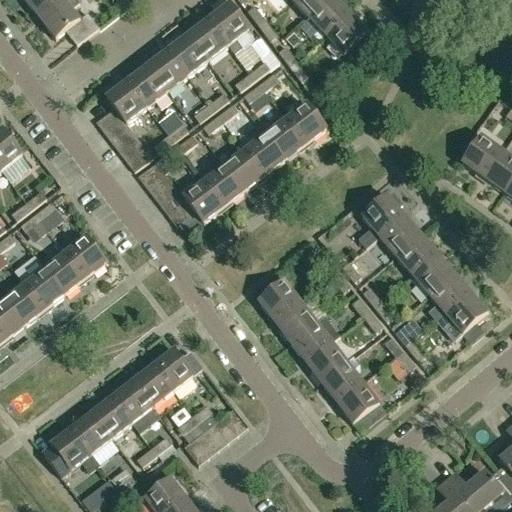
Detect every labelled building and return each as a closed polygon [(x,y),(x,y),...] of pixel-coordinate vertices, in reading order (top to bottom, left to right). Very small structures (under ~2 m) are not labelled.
[(40,22),(67,0),(26,0),(24,2),(40,22)] [(80,7),(74,0),(67,0),(40,22),(56,43),(66,35),(78,50),(100,33),(88,18),(80,24),(72,14),(80,7)] [(327,0),(291,0),(290,2),(307,20),(327,0)] [(349,14),(334,0),(327,0),(307,20),(324,38),(349,14)] [(228,6),(207,23),(227,49),(248,33),(228,6)] [(248,16),(259,30),(266,25),(255,11),(248,16)] [(343,57),(367,34),(349,14),(324,38),(343,57)] [(207,23),(187,38),(207,64),(227,49),(207,23)] [(266,25),(259,30),(271,45),(277,40),(266,25)] [(187,38),(167,53),(187,80),(207,64),(187,38)] [(279,57),(290,71),(297,65),(286,52),(279,57)] [(187,80),(167,53),(147,68),(168,95),(187,80)] [(297,65),(290,71),(302,86),(309,81),(297,65)] [(251,78),(256,85),(271,73),(265,67),(251,78)] [(147,68),(128,84),(148,110),(168,95),(147,68)] [(256,85),(251,78),(236,89),(241,96),(256,85)] [(260,89),(265,96),(279,85),(274,78),(260,89)] [(122,121),(126,127),(148,110),(128,84),(106,100),(114,111),(122,121)] [(207,107),(196,84),(177,93),(187,116),(207,107)] [(265,96),(260,89),(245,101),(250,108),(265,96)] [(154,110),(171,131),(189,116),(172,95),(154,110)] [(210,109),(215,115),(229,105),(224,98),(210,109)] [(306,107),(285,123),(305,150),(327,133),(306,107)] [(215,115),(210,109),(195,120),(200,127),(215,115)] [(219,120),(224,127),(238,116),(233,110),(219,120)] [(104,135),(122,121),(114,111),(97,125),(104,135)] [(224,127),(219,120),(204,132),(209,139),(224,127)] [(104,135),(112,145),(130,131),(126,127),(122,121),(104,135)] [(40,123),(32,131),(46,144),(54,135),(40,123)] [(285,123),(265,138),(285,165),(305,150),(285,123)] [(170,140),(175,146),(189,136),(184,129),(170,140)] [(119,155),(137,141),(130,131),(112,145),(119,155)] [(0,134),(0,173),(1,175),(23,158),(3,132),(0,134)] [(245,154),(265,180),(285,165),(265,138),(245,154)] [(175,146),(170,140),(154,151),(159,158),(175,146)] [(485,183),(504,156),(482,140),(463,167),(485,183)] [(119,155),(127,165),(145,151),(137,141),(119,155)] [(179,151),(184,158),(198,147),(193,141),(179,151)] [(145,151),(127,165),(135,175),(153,161),(145,151)] [(184,158),(179,151),(164,163),(169,169),(184,158)] [(245,154),(225,169),(246,195),(265,180),(245,154)] [(485,183),(506,197),(511,187),(511,161),(504,156),(485,183)] [(147,190),(165,176),(157,166),(139,180),(147,190)] [(246,195),(225,169),(206,184),(226,210),(246,195)] [(147,190),(154,200),(172,186),(165,176),(147,190)] [(184,201),(188,206),(196,216),(204,227),(226,210),(206,184),(184,201)] [(162,210),(180,196),(172,186),(154,200),(162,210)] [(378,192),(357,210),(364,219),(385,201),(378,192)] [(42,196),(28,207),(33,214),(47,203),(42,196)] [(162,210),(170,220),(188,206),(184,201),(180,196),(162,210)] [(364,219),(363,220),(372,231),(359,242),(367,252),(380,241),(406,219),(398,211),(403,207),(394,196),(389,200),(388,198),(385,201),(364,219)] [(177,230),(196,216),(188,206),(170,220),(177,230)] [(33,214),(28,207),(12,219),(18,226),(33,214)] [(37,219),(42,225),(56,215),(51,208),(37,219)] [(42,225),(37,219),(21,231),(27,237),(42,225)] [(380,241),(397,260),(422,238),(406,219),(380,241)] [(397,260),(413,279),(438,257),(422,238),(397,260)] [(0,246),(0,254),(2,257),(15,246),(10,239),(0,246)] [(65,257),(85,283),(107,266),(87,240),(65,257)] [(45,272),(65,298),(85,283),(65,257),(45,272)] [(438,257),(413,279),(429,298),(455,276),(438,257)] [(332,282),(338,276),(327,263),(321,268),(332,282)] [(349,267),(343,272),(355,287),(361,281),(349,267)] [(25,287),(46,313),(65,298),(45,272),(25,287)] [(338,276),(332,282),(344,297),(351,292),(338,276)] [(429,298),(445,316),(471,295),(455,276),(429,298)] [(276,327),(302,306),(286,284),(259,305),(276,327)] [(46,313),(25,287),(6,302),(26,329),(46,313)] [(375,312),(382,306),(370,292),(364,298),(375,312)] [(445,316),(464,338),(489,316),(471,295),(445,316)] [(50,313),(62,329),(81,315),(69,299),(50,313)] [(26,329),(6,302),(0,306),(0,335),(6,344),(26,329)] [(360,303),(353,308),(364,321),(371,316),(360,303)] [(291,346),(318,326),(302,306),(276,327),(291,346)] [(394,321),(382,306),(375,312),(387,327),(394,321)] [(371,316),(364,321),(377,337),(383,331),(371,316)] [(324,320),(318,326),(291,346),(306,366),(333,345),(340,340),(324,320)] [(407,352),(414,346),(403,332),(396,337),(407,352)] [(396,361),(403,356),(392,343),(385,348),(396,361)] [(321,386),(348,365),(333,345),(306,366),(321,386)] [(414,346),(407,352),(419,366),(426,361),(414,346)] [(172,396),(194,380),(174,354),(152,370),(172,396)] [(403,356),(396,361),(409,376),(415,371),(403,356)] [(337,406),(364,385),(348,365),(321,386),(337,406)] [(172,396),(152,370),(133,386),(153,412),(172,396)] [(364,385),(337,406),(353,427),(380,406),(364,385)] [(113,401),(133,427),(153,412),(133,386),(113,401)] [(93,416),(113,442),(133,427),(113,401),(93,416)] [(208,410),(193,422),(198,428),(213,417),(208,410)] [(224,420),(239,438),(249,430),(234,412),(224,420)] [(73,431),(93,457),(113,442),(93,416),(73,431)] [(239,438),(224,420),(215,427),(229,446),(239,438)] [(198,428),(193,422),(178,433),(183,440),(198,428)] [(229,446),(215,427),(205,435),(219,454),(229,446)] [(511,473),(511,430),(509,433),(511,436),(511,452),(502,461),(511,473)] [(92,458),(93,457),(73,431),(64,438),(61,435),(49,445),(52,448),(43,455),(62,481),(81,467),(90,479),(101,470),(92,458)] [(219,454),(205,435),(195,443),(209,461),(219,454)] [(167,442),(153,453),(158,460),(172,449),(167,442)] [(209,461),(195,443),(185,451),(199,469),(209,461)] [(143,471),(158,460),(153,453),(137,464),(143,471)] [(126,472),(112,483),(118,491),(132,480),(126,472)] [(503,498),(504,497),(485,475),(467,489),(457,476),(448,484),(471,511),(503,511),(510,506),(503,498)] [(153,511),(176,511),(188,503),(172,481),(146,501),(153,511)] [(110,482),(95,495),(103,505),(118,493),(110,482)] [(471,511),(448,484),(439,491),(450,504),(440,511),(471,511)] [(195,511),(188,503),(176,511),(195,511)]
